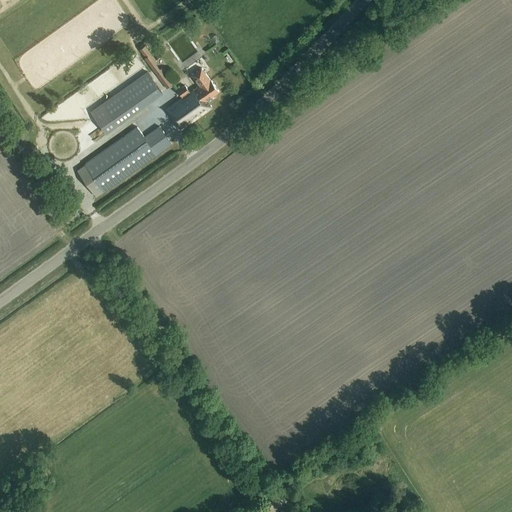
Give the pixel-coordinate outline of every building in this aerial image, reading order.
[(182,61),(185,67),(202,58),(199,52),(182,61)] [(146,72),(85,116),(101,138),(163,94),(162,93),(173,85),(172,83),(175,81),(172,76),(169,79),(161,67),(154,72),(159,79),(154,83),(146,72)] [(185,85),(177,91),(182,98),(167,109),(181,129),(210,107),(206,101),(218,92),(202,69),(192,75),(201,87),(198,90),(197,88),(190,93),(185,85)] [(142,131),(150,124),(146,121),(151,117),(147,112),(134,123),(142,131)] [(144,137),(137,128),(85,164),(104,191),(172,144),(159,126),(144,137)] [(62,162),(63,162),(66,162),(67,161),(68,161),(70,160),(71,160),(72,159),(74,158),(75,157),(76,155),(77,154),(77,152),(78,151),(78,149),(78,148),(78,146),(78,145),(78,143),(77,142),(77,141),(76,140),(76,139),(75,137),(74,136),(73,135),(72,135),(71,134),(69,133),(68,132),(66,132),(65,132),(63,132),(62,132),(60,132),(58,132),(57,133),(56,134),(54,135),(53,135),(52,136),(51,137),(51,139),(50,140),(49,141),(49,142),(49,143),(48,145),(48,146),(48,148),(48,149),(49,151),(49,152),(50,154),(51,155),(52,157),(53,158),(54,159),(55,160),(57,160),(58,161),(59,161),(61,162),(62,162)]
